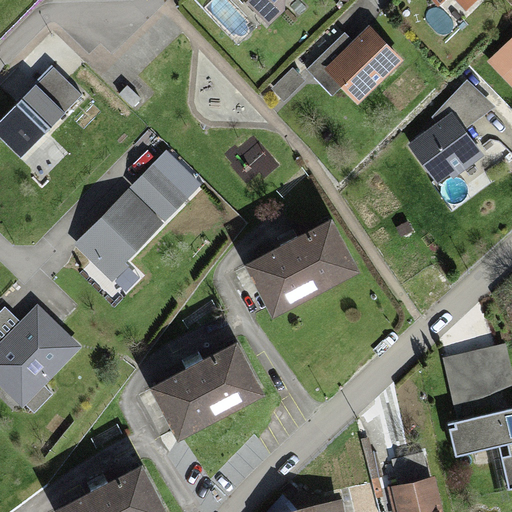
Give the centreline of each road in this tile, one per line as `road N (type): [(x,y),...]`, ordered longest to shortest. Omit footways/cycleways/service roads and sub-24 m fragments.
road 1 (unknown): [(32,511),(144,445),(133,387),(152,364),(225,316),(227,266),(281,219)]
road 2 (residential): [(236,511),(511,255)]
road 3 (residential): [(0,57),(50,12),(151,0)]
